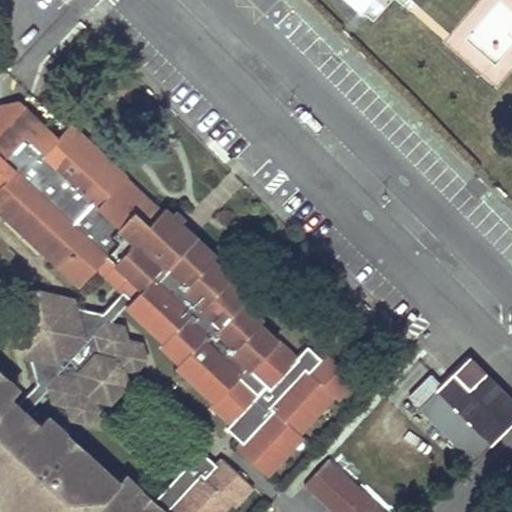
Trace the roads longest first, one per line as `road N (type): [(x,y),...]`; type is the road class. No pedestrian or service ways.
road 1 (residential): [(143,0),(442,305),(511,363)]
road 2 (residential): [(511,294),(220,0)]
